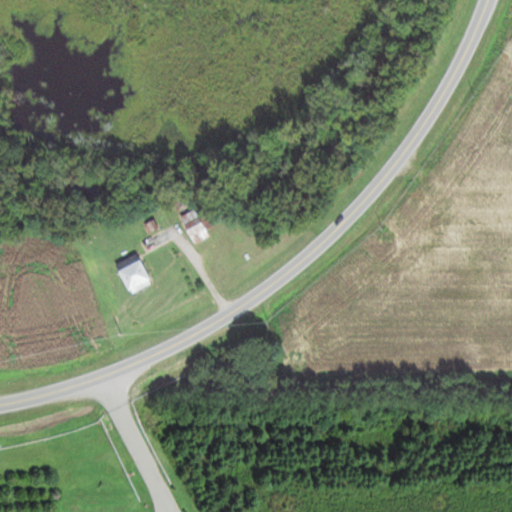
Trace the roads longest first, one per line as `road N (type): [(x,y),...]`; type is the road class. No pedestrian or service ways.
road 1 (residential): [(0,405),(66,391),(158,355),(297,266),(381,184),(425,124),(489,0)]
road 2 (residential): [(396,164),(456,206),(456,245),(480,302),(511,313)]
